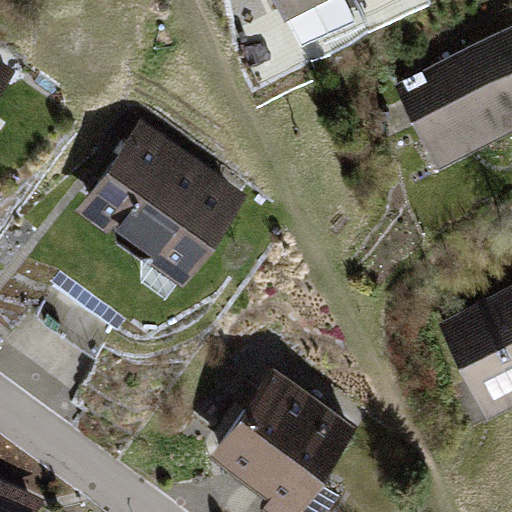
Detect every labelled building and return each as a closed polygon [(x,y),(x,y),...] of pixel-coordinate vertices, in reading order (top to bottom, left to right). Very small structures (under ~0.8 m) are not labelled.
[(274,0),(285,21),(326,0),(274,0)] [(511,132),(511,24),(395,82),(438,169),(511,132)] [(0,94),(17,71),(0,59),(0,94)] [(248,195),(143,119),(77,210),(182,286),(248,195)] [(511,284),(439,319),(487,418),(511,405),(511,284)] [(289,511),(353,417),(269,362),(211,450),(266,486),(258,498),(278,511),(289,511)] [(47,511),(0,490),(0,511),(47,511)]
